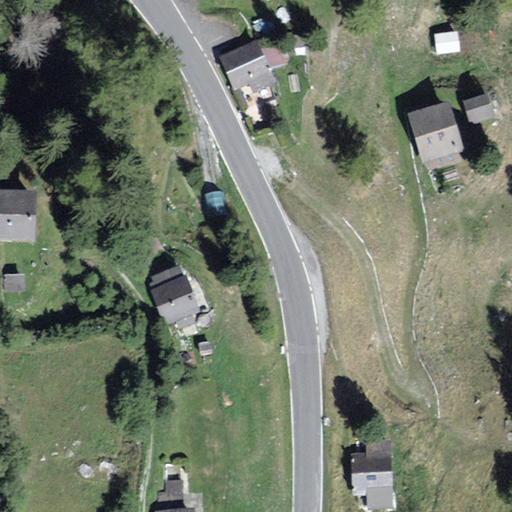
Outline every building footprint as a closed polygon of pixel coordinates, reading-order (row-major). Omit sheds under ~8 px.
[(437,31),(437,48),(458,47),(458,31),(437,31)] [(257,43),(222,58),(236,92),(250,86),(255,97),(276,87),(257,43)] [(490,96),(464,101),(469,125),(495,119),(490,96)] [(448,104),(409,117),(425,164),(464,151),(448,104)] [(36,195),(1,193),(0,206),(0,239),(32,242),(36,195)] [(182,265),(145,280),(164,325),(201,310),(182,265)] [(391,439),(365,440),(365,454),(355,454),(355,496),(366,496),(367,511),(393,511),(391,439)] [(180,481),(157,481),(156,511),(193,511),(181,511),(180,481)]
